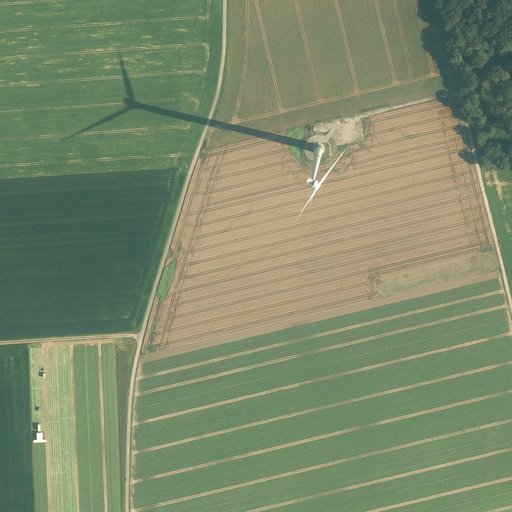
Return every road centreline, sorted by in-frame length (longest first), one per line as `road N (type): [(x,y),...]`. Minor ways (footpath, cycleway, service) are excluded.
road 1 (unclassified): [(226,0),(224,70),(131,382),(127,511)]
road 2 (track): [(511,301),(445,0)]
road 3 (track): [(465,90),(323,124)]
road 4 (track): [(141,336),(0,343)]
